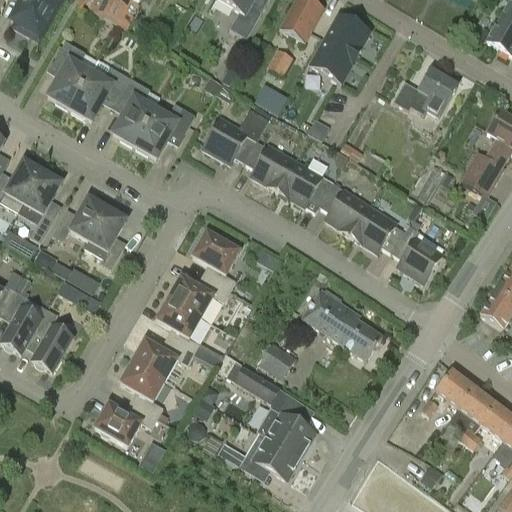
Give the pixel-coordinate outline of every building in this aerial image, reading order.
[(28,42),(30,38),(39,43),(63,0),(23,0),(8,26),(13,29),(11,32),(28,42)] [(97,0),(89,18),(125,35),(142,0),(97,0)] [(246,14),(253,0),(215,0),(213,4),(237,17),(227,36),(245,45),(258,20),(246,14)] [(279,34),(303,48),(323,14),(298,0),(279,34)] [(511,1),(486,47),(510,61),(511,60),(511,1)] [(368,39),(337,21),(308,72),(339,90),(368,39)] [(46,103),(67,115),(89,78),(76,71),(83,59),(63,47),(49,72),(60,78),(46,103)] [(251,57),(234,47),(225,62),(242,72),(251,57)] [(267,72),(281,81),(291,64),(277,55),(267,72)] [(114,109),(128,84),(96,66),(89,78),(67,115),(89,128),(103,103),(114,109)] [(224,80),(232,85),(239,72),(231,68),(224,80)] [(437,124),(443,113),(455,93),(428,77),(416,97),(403,90),(392,109),(407,117),(409,114),(423,122),(426,117),(437,124)] [(213,101),(220,89),(209,82),(202,94),(213,101)] [(111,140),(132,152),(154,115),(142,108),(149,95),(128,84),(114,109),(125,115),(111,140)] [(286,104),(263,91),(255,107),(277,119),(286,104)] [(166,121),(154,115),(132,152),(154,165),(165,144),(176,151),(193,121),(173,110),(166,121)] [(218,124),(201,155),(228,170),(232,163),(243,169),(255,147),(267,126),(249,115),(237,135),(218,124)] [(477,159),(460,186),(486,202),(503,174),(501,173),(511,154),(511,153),(511,123),(499,116),(486,138),(496,144),(484,163),(477,159)] [(328,133),(315,126),(307,139),(321,147),(328,133)] [(265,153),(255,147),(243,169),(253,175),(249,182),(276,197),(293,167),(266,152),(265,153)] [(362,158),(345,147),(339,156),(356,168),(362,158)] [(307,174),(293,167),(276,197),(303,213),(307,206),(317,212),(332,189),(320,182),(326,172),(312,165),(307,174)] [(23,168),(21,167),(8,189),(0,184),(0,209),(16,219),(40,178),(33,174),(33,171),(27,167),(23,168)] [(414,193),(427,205),(450,180),(437,168),(414,193)] [(16,219),(35,230),(28,243),(38,249),(57,217),(47,211),(59,189),(57,188),(56,184),(50,181),(47,182),(40,178),(16,219)] [(369,213),(332,189),(317,212),(328,218),(323,225),(350,242),(369,213)] [(67,237),(86,248),(105,215),(99,212),(99,207),(93,204),(89,206),(86,204),(73,226),(62,220),(50,242),(61,248),(67,237)] [(395,229),(369,213),(350,242),(376,259),(380,252),(390,259),(404,238),(394,231),(395,229)] [(111,219),(105,215),(86,248),(105,259),(99,270),(109,276),(122,254),(111,248),(124,226),(121,224),(120,219),(115,216),(111,219)] [(478,236),(484,226),(471,218),(465,229),(478,236)] [(422,289),(441,260),(415,243),(418,238),(408,231),(404,238),(390,259),(400,265),(396,272),(422,289)] [(193,259),(191,263),(210,274),(204,284),(228,298),(234,287),(224,281),(237,257),(204,239),(198,249),(196,250),(193,255),(193,259)] [(36,252),(26,246),(19,258),(29,264),(36,252)] [(33,267),(49,276),(56,264),(40,255),(33,267)] [(275,272),(280,262),(265,255),(260,264),(275,272)] [(494,297),(511,308),(511,275),(509,273),(494,297)] [(79,279),(72,275),(66,285),(77,291),(81,284),(79,279)] [(179,283),(166,305),(199,324),(211,302),(222,308),(228,298),(204,284),(198,295),(179,283)] [(57,299),(71,306),(77,295),(64,287),(57,299)] [(0,319),(1,320),(14,298),(3,292),(0,297),(0,319)] [(320,295),(300,324),(365,367),(381,343),(356,326),(359,321),(320,295)] [(501,335),(511,317),(511,308),(494,297),(479,320),(501,335)] [(11,356),(19,361),(32,338),(39,326),(19,315),(25,304),(14,298),(1,320),(12,326),(0,346),(0,350),(2,353),(7,357),(11,356)] [(174,337),(168,348),(191,361),(192,360),(197,351),(187,345),(199,324),(166,305),(154,326),(174,337)] [(45,316),(39,326),(32,338),(43,344),(30,367),(32,368),(33,372),(39,375),(42,374),(50,379),(70,344),(50,332),(56,322),(45,316)] [(142,347),(130,368),(163,387),(175,366),(185,372),(191,361),(168,348),(162,358),(142,347)] [(280,386),(295,363),(272,348),(257,371),(280,386)] [(219,363),(197,351),(192,360),(214,373),(219,363)] [(137,401),(132,411),(155,425),(161,414),(151,408),(163,387),(130,368),(118,390),(137,401)] [(234,368),(225,383),(269,410),(279,395),(234,368)] [(435,397),(428,406),(436,412),(440,415),(447,406),(457,413),(472,393),(450,376),(435,397)] [(472,393),(457,413),(479,430),(495,410),(472,393)] [(213,411),(200,404),(193,418),(206,425),(213,411)] [(429,421),(436,412),(428,406),(421,415),(429,421)] [(149,435),(155,425),(132,411),(126,421),(106,410),(92,434),(125,453),(139,429),(149,435)] [(480,445),(494,457),(511,433),(511,422),(495,410),(479,430),(473,438),(464,450),(472,456),(480,445)] [(255,437),(259,439),(265,443),(299,464),(313,440),(269,414),(255,437)] [(457,444),(464,450),(473,438),(465,433),(457,444)] [(491,461),(506,472),(510,466),(511,467),(511,433),(494,457),(491,461)] [(265,443),(251,466),(285,487),(299,464),(265,443)] [(216,461),(238,474),(244,463),(222,450),(216,461)] [(152,478),(159,464),(146,457),(139,470),(152,478)] [(509,483),(511,478),(511,467),(510,466),(506,472),(501,478),(509,483)] [(430,470),(419,485),(430,493),(441,478),(430,470)] [(511,511),(511,493),(498,511),(511,511)]
